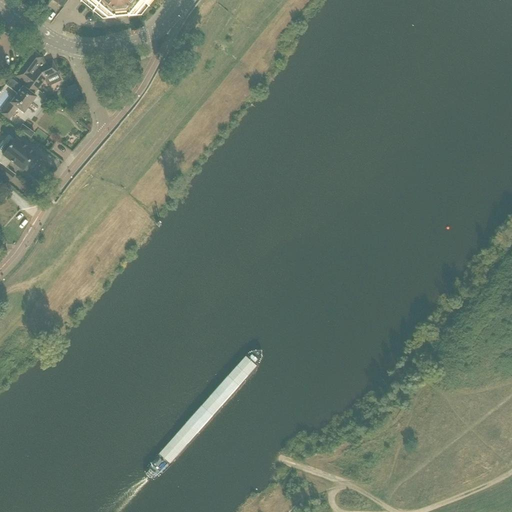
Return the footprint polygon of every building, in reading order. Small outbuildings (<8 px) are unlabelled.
[(130,17),(142,16),(149,7),(150,8),(151,7),(150,6),(155,0),(82,0),(80,2),(81,3),(82,2),(93,11),(92,13),(93,13),(94,12),(103,19),(115,18),(115,19),(116,19),(116,16),(121,15),(121,16),(124,16),(124,15),(128,15),(129,18),(130,17)] [(16,77),(25,84),(34,90),(36,90),(45,79),(45,78),(49,86),(61,81),(52,62),(43,66),(41,60),(42,58),(34,52),(16,77)] [(25,84),(22,88),(12,80),(7,86),(17,94),(2,114),(9,120),(17,109),(23,114),(35,97),(33,95),(36,90),(34,90),(25,84)] [(79,95),(75,85),(67,88),(71,98),(79,95)] [(34,134),(22,125),(18,130),(30,139),(34,134)] [(22,171),(24,168),(35,155),(8,134),(0,144),(0,163),(6,168),(11,162),(22,171)] [(0,174),(9,182),(15,175),(6,168),(0,163),(0,174)]
